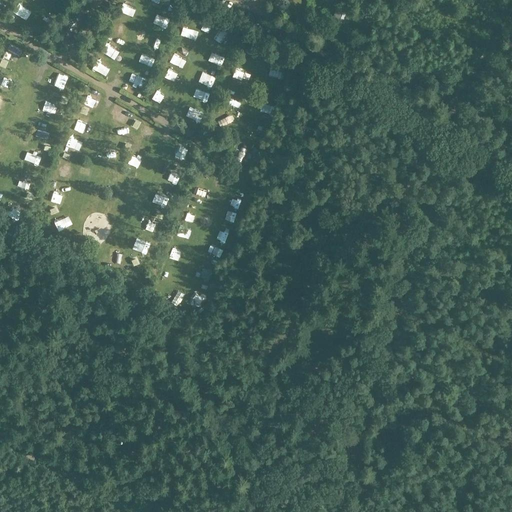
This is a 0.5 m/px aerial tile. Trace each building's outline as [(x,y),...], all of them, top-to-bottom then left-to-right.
[(151,0),(149,6),(160,10),(164,0),(151,0)] [(327,23),(337,27),(345,8),(335,4),(327,23)] [(71,45),(88,14),(71,5),(54,36),(71,45)] [(119,17),(128,19),(131,9),(122,7),(119,17)] [(110,35),(124,41),(128,32),(114,25),(110,35)] [(218,28),(212,38),(222,45),(229,35),(218,28)] [(177,46),(183,48),(187,38),(181,36),(177,46)] [(157,50),(160,41),(153,38),(149,46),(157,50)] [(118,61),(122,49),(105,44),(102,56),(118,61)] [(248,50),(243,59),(265,71),(270,61),(248,50)] [(214,64),(223,67),(226,58),(217,55),(214,64)] [(142,66),(150,70),(155,61),(146,57),(142,66)] [(96,74),(106,78),(110,67),(99,64),(96,74)] [(274,71),(283,79),(289,72),(280,65),(274,71)] [(22,75),(31,78),(34,71),(25,68),(22,75)] [(137,77),(133,88),(142,92),(146,81),(137,77)] [(167,90),(171,81),(162,77),(158,86),(167,90)] [(67,91),(73,86),(69,81),(62,86),(67,91)] [(17,97),(26,97),(27,88),(17,88),(17,97)] [(81,108),(86,110),(90,101),(85,99),(81,108)] [(154,109),(157,101),(152,99),(149,106),(154,109)] [(61,114),(66,103),(56,100),(52,111),(61,114)] [(234,100),(229,110),(235,113),(240,103),(234,100)] [(154,107),(160,113),(166,107),(160,101),(154,107)] [(6,116),(15,120),(19,110),(10,106),(6,116)] [(265,109),(261,117),(271,121),(274,114),(265,109)] [(41,131),(51,132),(52,120),(42,119),(41,131)] [(84,133),(88,123),(79,119),(75,129),(84,133)] [(232,133),(241,139),(247,130),(238,124),(232,133)] [(0,135),(0,137),(9,140),(13,130),(3,127),(0,135)] [(143,147),(148,134),(142,131),(137,145),(143,147)] [(258,131),(256,139),(265,142),(267,134),(258,131)] [(113,136),(110,143),(117,145),(120,138),(113,136)] [(65,151),(78,157),(82,147),(70,141),(65,151)] [(39,153),(48,155),(50,145),(41,143),(39,153)] [(247,162),(257,164),(259,151),(250,149),(247,162)] [(134,157),(131,166),(145,171),(148,162),(134,157)] [(128,177),(125,186),(135,189),(138,181),(128,177)] [(243,187),(243,190),(248,191),(250,178),(239,177),(238,186),(243,187)] [(207,189),(210,182),(203,178),(199,184),(207,189)] [(51,192),(61,196),(65,185),(55,181),(51,192)] [(199,209),(203,197),(196,195),(192,207),(199,209)] [(89,205),(97,210),(103,201),(94,196),(89,205)] [(122,197),(117,207),(126,211),(131,201),(122,197)] [(119,230),(122,219),(112,216),(109,228),(119,230)] [(185,220),(183,227),(196,231),(198,225),(185,220)] [(179,235),(176,247),(182,248),(185,236),(179,235)] [(105,240),(102,248),(109,251),(112,242),(105,240)] [(140,276),(132,280),(135,286),(143,281),(140,276)]
